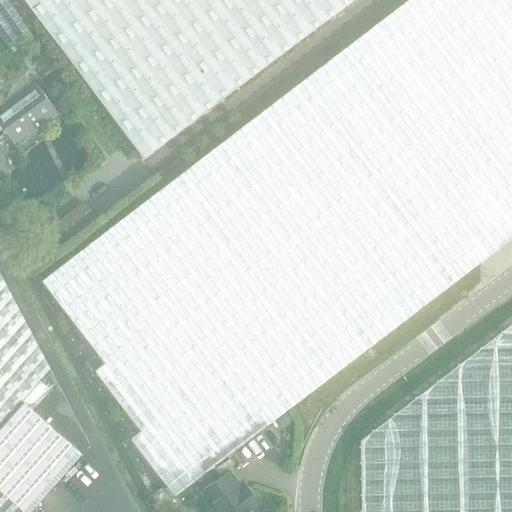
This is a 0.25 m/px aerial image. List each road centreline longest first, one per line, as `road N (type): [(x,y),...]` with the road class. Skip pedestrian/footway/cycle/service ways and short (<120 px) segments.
road 1 (unclassified): [(309,511),(319,444),(353,398),(511,278)]
road 2 (unclassified): [(150,171),(373,0)]
